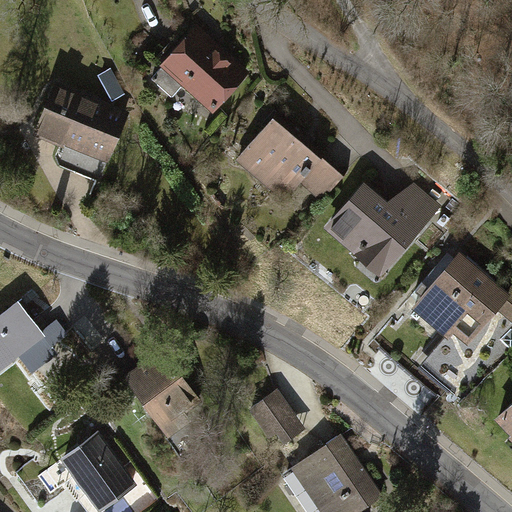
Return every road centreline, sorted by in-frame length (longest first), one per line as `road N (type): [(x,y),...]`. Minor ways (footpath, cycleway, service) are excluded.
road 1 (tertiary): [(0,224),(280,339),(363,394),(499,511)]
road 2 (residential): [(255,0),(366,71),(511,190)]
